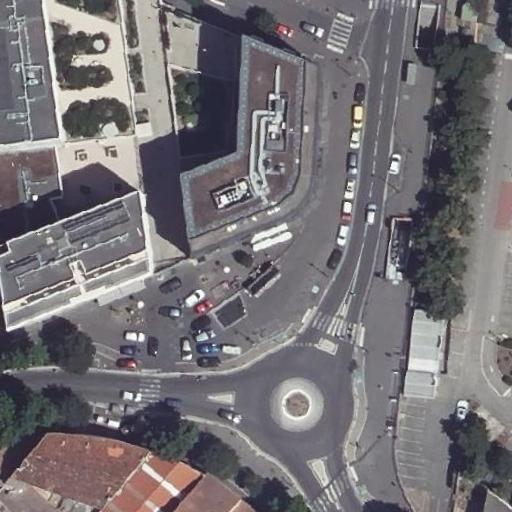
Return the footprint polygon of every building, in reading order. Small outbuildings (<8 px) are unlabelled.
[(0,0),(0,47),(57,43),(51,0),(0,0)] [(238,157),(183,179),(193,260),(283,222),(294,213),(302,204),(308,196),(313,186),(317,173),(323,70),(244,38),(238,157)] [(0,153),(71,144),(57,43),(0,47),(0,153)] [(0,153),(0,267),(8,332),(167,270),(155,190),(75,221),(66,196),(78,194),(71,144),(0,153)] [(0,492),(13,478),(49,436),(21,438),(0,441),(0,492)] [(67,437),(49,436),(13,478),(59,494),(56,498),(60,501),(64,496),(104,510),(151,453),(122,445),(86,438),(67,437)] [(151,452),(151,453),(104,510),(101,511),(179,511),(208,478),(181,464),(153,451),(151,452)] [(13,478),(0,492),(0,511),(56,511),(50,507),(13,478)] [(253,511),(242,502),(208,478),(179,511),(253,511)] [(511,511),(511,509),(487,491),(484,511),(511,511)]
